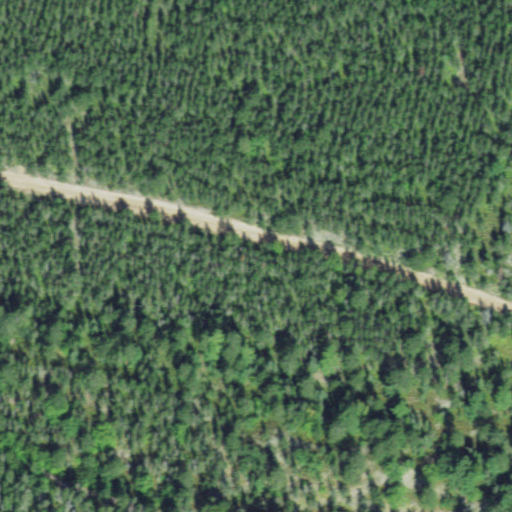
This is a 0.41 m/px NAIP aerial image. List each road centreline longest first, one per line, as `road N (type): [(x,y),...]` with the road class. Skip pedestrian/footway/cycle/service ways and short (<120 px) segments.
road 1 (track): [(511,317),(248,234),(0,182)]
road 2 (track): [(0,460),(209,511)]
